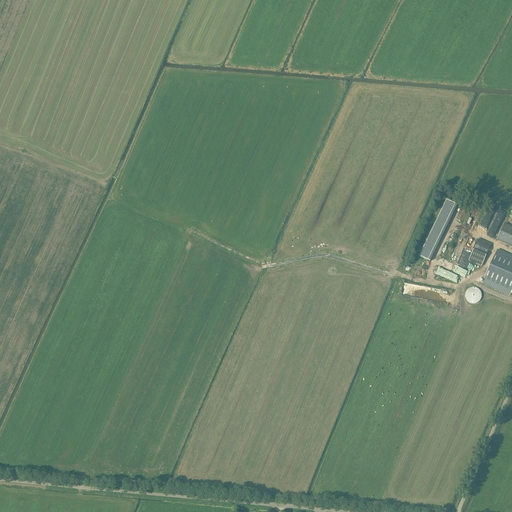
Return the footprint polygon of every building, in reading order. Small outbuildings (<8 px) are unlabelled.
[(430,262),(457,206),(446,200),(419,257),(430,262)] [(511,227),(504,224),(497,241),(511,247),(511,227)] [(482,266),(486,256),(491,244),(478,239),(473,250),(468,261),(482,266)] [(455,243),(449,257),(455,260),(461,246),(455,243)] [(511,256),(497,250),(489,269),(482,283),(510,296),(511,291),(511,256)] [(449,269),(450,263),(444,261),(442,266),(446,267),(446,269),(449,269)] [(453,272),(467,276),(469,271),(454,267),(453,272)] [(482,297),(482,296),(482,295),(482,294),(481,293),(481,292),(480,291),(480,290),(479,290),(478,289),(477,288),(476,288),(475,288),(474,287),(473,287),(472,288),(471,288),(470,288),(469,289),(468,289),(468,290),(467,290),(467,291),(466,291),(466,292),(466,293),(465,294),(465,295),(465,296),(465,297),(465,298),(466,298),(466,299),(466,300),(467,301),(468,302),(469,303),(470,303),(471,304),(472,304),(473,304),(474,304),(475,304),(476,304),(477,303),(478,303),(479,302),(480,301),(481,300),(481,299),(481,298),(482,297)]
